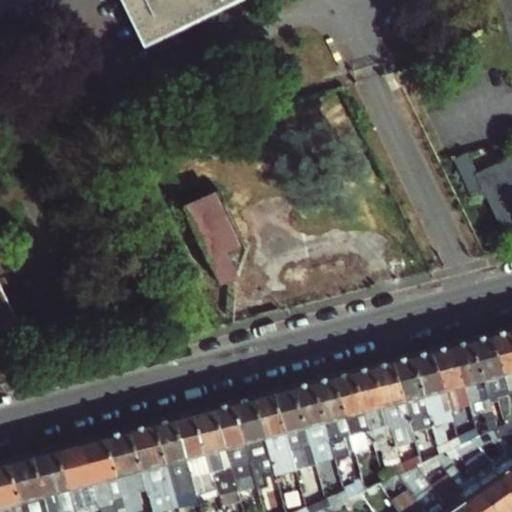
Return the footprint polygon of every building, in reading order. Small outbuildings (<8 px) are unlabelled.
[(0,0),(0,15),(32,0),(0,0)] [(122,0),(146,47),(239,0),(122,0)] [(500,228),(511,222),(511,158),(475,176),(464,154),(452,160),(469,195),(482,189),(500,228)] [(247,248),(219,191),(185,208),(219,282),(238,273),(247,248)] [(106,285),(76,224),(51,236),(81,297),(106,285)] [(0,330),(18,321),(0,285),(0,330)] [(511,393),(511,327),(493,332),(510,395),(511,393)] [(493,332),(473,338),(489,400),(510,395),(493,332)] [(489,400),(473,338),(453,343),(464,387),(469,406),(472,415),(492,410),(489,400)] [(453,343),(433,348),(449,411),(461,408),(456,389),(464,387),(453,343)] [(449,411),(433,348),(413,353),(430,416),(433,425),(445,422),(442,412),(449,411)] [(430,416),(413,353),(394,358),(411,426),(413,431),(425,428),(422,418),(430,416)] [(394,358),(374,364),(393,437),(406,434),(404,428),(411,426),(394,358)] [(393,437),(374,364),(353,369),(370,430),(373,443),(375,450),(387,447),(386,439),(393,437)] [(353,369),(334,374),(350,436),(354,452),(367,448),(366,445),(363,432),(370,430),(353,369)] [(334,374),(313,380),(335,460),(335,461),(349,458),(344,437),(350,436),(334,374)] [(313,380),(294,385),(310,447),(315,465),(335,460),(313,380)] [(310,447),(294,385),(274,390),(296,471),(310,467),(305,448),(310,447)] [(469,406),(464,387),(456,389),(461,408),(469,406)] [(274,390),(255,395),(271,457),(276,476),(296,471),(274,390)] [(271,457),(255,395),(235,400),(256,481),(276,476),(271,457)] [(256,481),(235,400),(214,406),(236,487),(236,489),(257,484),(256,481)] [(214,406),(195,411),(212,477),(216,492),(236,487),(214,406)] [(195,411),(175,416),(193,482),(195,492),(206,490),(204,479),(212,477),(195,411)] [(452,420),(449,411),(442,412),(445,422),(452,420)] [(511,412),(495,421),(497,429),(511,422),(511,412)] [(193,482),(175,416),(155,421),(171,483),(175,497),(186,495),(183,484),(193,482)] [(433,425),(430,416),(422,418),(425,428),(433,425)] [(171,483),(155,421),(131,428),(147,490),(149,495),(151,495),(155,511),(157,511),(168,509),(162,486),(171,483)] [(511,422),(497,429),(494,430),(511,456),(511,422)] [(147,490),(131,428),(107,434),(123,496),(125,495),(128,511),(143,511),(138,492),(147,490)] [(373,443),(370,430),(363,432),(366,445),(373,443)] [(478,438),(475,430),(457,438),(459,447),(474,440),(478,438)] [(511,456),(494,430),(478,438),(474,440),(480,447),(491,442),(501,456),(491,463),(511,493),(511,456)] [(123,496),(107,434),(82,440),(98,502),(100,508),(102,508),(103,511),(119,511),(115,498),(123,496)] [(446,439),(437,441),(438,447),(441,455),(456,448),(459,447),(457,438),(447,443),(446,439)] [(82,440),(58,447),(74,508),(75,511),(91,511),(89,505),(98,502),(82,440)] [(462,456),(480,447),(474,440),(459,447),(456,448),(462,456)] [(74,508),(58,447),(34,453),(49,511),(66,511),(66,510),(74,508)] [(315,465),(310,447),(305,448),(310,467),(315,465)] [(437,457),(443,464),(458,486),(475,511),(500,511),(475,475),(467,480),(453,460),(462,456),(456,448),(441,455),(437,457)] [(49,511),(34,453),(10,459),(23,511),(49,511)] [(419,455),(400,464),(403,473),(418,466),(421,464),(419,455)] [(437,457),(421,464),(418,466),(423,473),(443,464),(437,457)] [(23,511),(10,459),(0,461),(0,511),(23,511)] [(511,511),(511,493),(491,463),(475,475),(500,511),(511,511)] [(381,473),(384,481),(398,475),(403,473),(400,464),(381,473)] [(404,482),(423,511),(424,511),(450,511),(441,498),(423,473),(418,466),(403,473),(398,475),(404,482)] [(375,472),(361,475),(365,490),(381,483),(384,481),(381,473),(376,475),(375,472)] [(349,488),(343,491),(345,499),(362,491),(365,490),(361,475),(347,479),(349,488)] [(386,490),(404,482),(398,475),(384,481),(381,483),(386,490)] [(475,511),(458,486),(441,498),(450,511),(475,511)] [(324,499),(326,508),(342,500),(345,499),(343,491),(324,499)] [(362,491),(345,499),(342,500),(347,508),(367,499),(362,491)] [(326,508),(324,499),(305,508),(306,511),(316,511),(324,509),(326,508)] [(325,511),(338,511),(347,508),(342,500),(326,508),(324,509),(325,511)]
